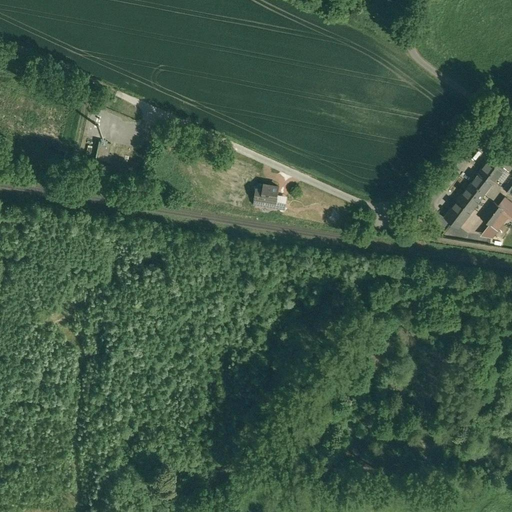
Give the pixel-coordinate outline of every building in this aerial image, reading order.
[(107,156),(110,139),(100,137),(96,154),(107,156)] [(505,165),(491,155),(481,168),(495,178),(505,165)] [(228,162),(225,176),(243,179),(246,166),(228,162)] [(481,168),(471,182),(484,192),(485,191),(495,178),(481,168)] [(278,182),(263,180),(261,189),(255,188),(253,202),(285,206),(287,193),(277,192),(278,182)] [(471,182),(446,214),(460,225),(485,192),(485,191),(484,192),(471,182)] [(505,199),(499,194),(495,200),(501,204),(505,199)] [(495,200),(482,216),(490,221),(498,228),(508,216),(511,218),(511,217),(511,212),(501,204),(495,200)] [(490,221),(480,233),(493,236),(498,228),(490,221)]
